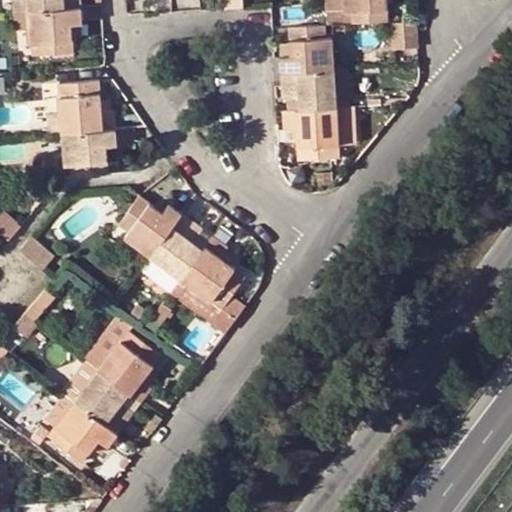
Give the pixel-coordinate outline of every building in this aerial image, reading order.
[(15,0),(16,11),(29,10),(27,0),(15,0)] [(27,0),(29,10),(65,7),(81,6),(80,0),(27,0)] [(344,0),(327,0),(328,9),(344,8),(344,0)] [(344,0),(344,8),(352,8),(353,20),(386,19),(384,0),(344,0)] [(65,7),(29,10),(30,27),(31,41),(37,41),(38,53),(73,51),(72,34),(71,23),(82,22),(81,6),(65,7)] [(344,8),(328,9),(329,22),(353,20),(352,8),(344,8)] [(17,28),(30,27),(29,10),(16,11),(17,28)] [(421,19),(395,20),(397,46),(422,44),(421,19)] [(71,23),(72,34),(83,33),(82,22),(71,23)] [(284,69),(335,66),(334,36),(326,35),(325,22),(290,23),(291,40),(292,53),(281,53),(282,69),(284,69)] [(281,41),(281,53),(292,53),(291,40),(281,41)] [(301,106),(337,104),(335,66),(284,69),(282,69),(284,95),(300,95),(301,106)] [(104,129),(116,128),(114,110),(113,110),(102,109),(101,99),(98,80),(60,83),(61,95),(64,131),(104,129)] [(61,95),(46,96),(49,132),(64,131),(61,95)] [(111,97),(101,99),(102,109),(113,110),(111,97)] [(351,141),(349,103),(337,104),(338,141),(351,141)] [(338,141),(337,104),(301,106),(284,107),(285,126),(298,126),(299,138),(300,157),(339,155),(338,141)] [(298,126),(288,126),(289,139),(299,138),(298,126)] [(117,143),(116,128),(104,129),(64,131),(66,163),(72,163),(73,175),(110,171),(108,144),(117,143)] [(161,210),(140,194),(119,220),(130,229),(126,234),(151,253),(175,223),(183,212),(169,202),(161,210)] [(2,208),(0,210),(0,233),(8,240),(21,224),(2,208)] [(202,227),(183,212),(175,223),(151,253),(160,259),(183,276),(188,269),(204,247),(194,239),(202,227)] [(202,227),(194,239),(204,247),(213,235),(202,227)] [(55,256),(31,235),(20,250),(43,270),(55,256)] [(213,235),(204,247),(188,269),(183,276),(223,306),(246,274),(230,262),(220,255),(226,247),(228,245),(214,235),(213,235)] [(236,255),(226,247),(220,255),(230,262),(236,255)] [(183,276),(151,253),(143,265),(174,289),(183,276)] [(223,306),(183,276),(174,289),(187,300),(186,301),(226,331),(236,316),(223,306)] [(49,286),(25,314),(35,321),(58,295),(49,286)] [(174,307),(165,300),(155,314),(164,321),(174,307)] [(149,306),(140,301),(133,311),(142,316),(149,306)] [(25,314),(17,324),(30,335),(39,325),(35,321),(25,314)] [(119,317),(86,360),(99,369),(129,329),(132,326),(119,317)] [(134,395),(142,400),(152,386),(143,379),(149,370),(161,352),(129,329),(99,369),(129,391),(134,395)] [(91,380),(76,399),(119,431),(134,411),(122,399),(129,391),(99,369),(91,380)] [(158,376),(149,370),(143,379),(151,385),(158,376)] [(78,375),(65,391),(76,399),(88,383),(78,375)] [(76,399),(65,391),(46,417),(57,425),(65,413),(76,399)] [(129,391),(122,399),(134,411),(142,400),(134,395),(129,391)] [(119,431),(76,399),(65,413),(57,425),(62,428),(54,439),(81,460),(99,436),(109,444),(119,431)] [(152,431),(163,416),(156,411),(146,426),(152,431)] [(93,511),(103,498),(93,499),(83,511),(93,511)]
